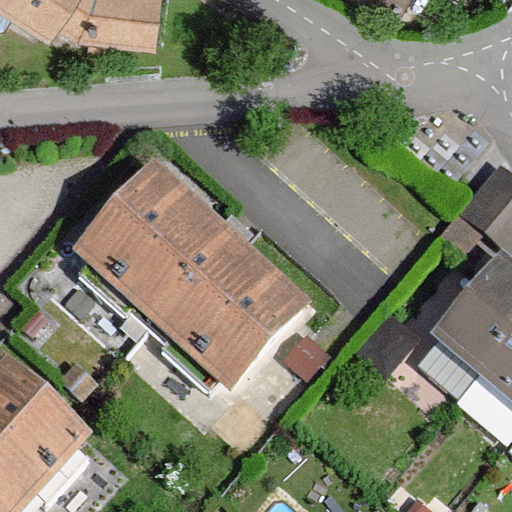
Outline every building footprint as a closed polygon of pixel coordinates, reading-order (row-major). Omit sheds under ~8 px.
[(158,39),(155,0),(0,0),(47,30),(55,20),(80,38),(158,39)] [(375,0),(396,15),(405,0),(375,0)] [(312,315),(148,169),(72,255),(235,401),(312,315)] [(511,180),(501,172),(466,217),(511,253),(511,180)] [(511,280),(493,266),(424,351),(511,421),(511,280)] [(0,511),(38,511),(97,447),(7,366),(0,372),(0,511)]
